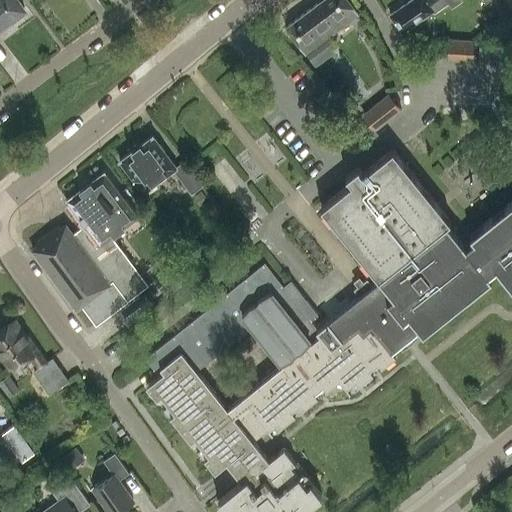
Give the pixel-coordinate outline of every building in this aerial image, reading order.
[(0,0),(0,24),(11,16),(15,16),(19,13),(20,10),(24,7),(19,0),(0,0)] [(334,51),(331,47),(335,44),(329,36),(358,13),(347,0),(321,0),(285,27),(306,53),(315,66),(334,51)] [(410,0),(390,14),(402,31),(433,9),(434,12),(448,2),(446,0),(410,0)] [(473,60),(474,40),(449,39),(448,58),(473,60)] [(375,130),(401,108),(388,92),(362,114),(375,130)] [(176,166),(153,134),(119,160),(143,192),(173,169),(192,193),(203,184),(185,160),(176,166)] [(379,278),(317,329),(310,319),(317,313),(291,280),(283,286),(265,263),(146,357),(157,371),(162,367),(164,370),(146,384),(157,398),(161,395),(174,411),(170,414),(191,441),(195,437),(208,454),(204,457),(215,471),(228,460),(239,474),(242,471),(246,476),(217,500),(227,511),(231,511),(233,511),(300,511),(322,494),(284,447),(268,459),(253,440),(269,428),(273,432),(340,378),(350,391),(396,354),(380,335),(394,324),(484,252),(499,271),(511,259),(511,170),(451,220),(393,148),(363,172),(359,166),(346,176),(351,182),(321,206),(379,278)] [(67,199),(88,225),(101,243),(106,239),(138,215),(104,171),(67,199)] [(121,247),(115,251),(106,239),(101,243),(88,225),(75,235),(66,223),(60,227),(59,225),(36,242),(38,244),(32,248),(77,308),(82,304),(96,324),(128,299),(148,284),(121,247)] [(176,261),(153,278),(163,292),(186,275),(176,261)] [(147,299),(122,318),(128,326),(153,306),(147,299)] [(34,370),(42,381),(49,393),(68,380),(53,357),(47,361),(29,335),(26,337),(14,319),(0,328),(0,349),(11,366),(30,353),(39,366),(34,370)] [(0,380),(0,383),(8,395),(18,388),(8,374),(0,380)] [(70,468),(84,458),(75,446),(61,455),(70,468)] [(104,460),(113,473),(94,487),(111,511),(117,511),(133,501),(118,479),(129,472),(115,452),(104,460)] [(77,511),(90,503),(70,475),(51,489),(59,500),(42,511),(77,511)]
